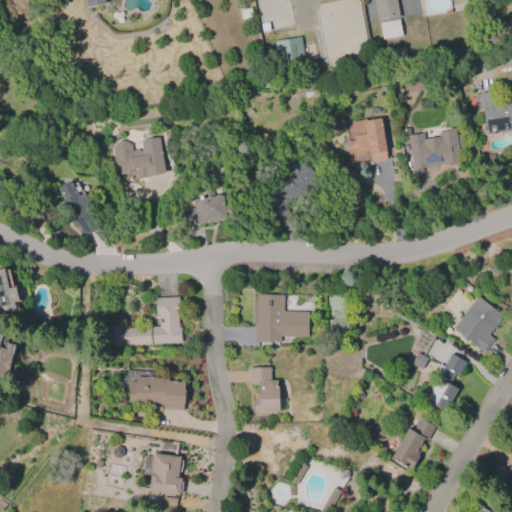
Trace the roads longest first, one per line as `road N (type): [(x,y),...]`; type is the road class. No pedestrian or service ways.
road 1 (residential): [(511,217),(397,255),(240,251),(179,264),(80,266),(0,235)]
road 2 (residential): [(208,259),(225,422),(215,511)]
road 3 (residential): [(511,372),(430,511)]
